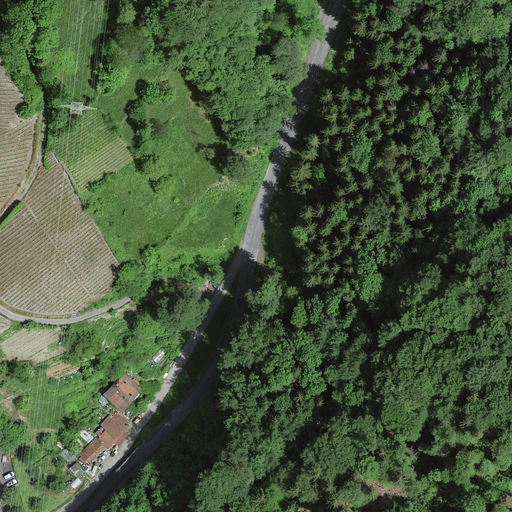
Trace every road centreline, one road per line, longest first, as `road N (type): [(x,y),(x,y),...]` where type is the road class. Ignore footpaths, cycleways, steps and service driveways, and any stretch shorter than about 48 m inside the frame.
road 1 (unclassified): [(61,511),(150,412),(251,250)]
road 2 (tertiary): [(89,511),(211,372),(234,327),(251,250)]
road 3 (tertiary): [(251,250),(339,0)]
road 4 (track): [(0,218),(40,158),(45,93),(30,45),(36,0)]
road 5 (track): [(216,299),(171,282),(142,286),(119,304),(69,321),(0,309)]
